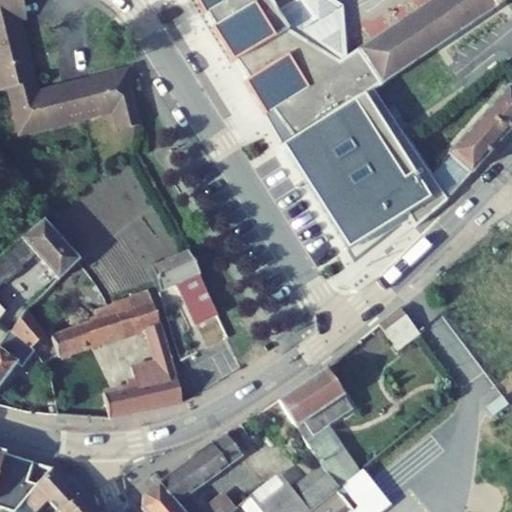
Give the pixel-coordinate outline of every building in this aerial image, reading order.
[(0,0),(0,28),(22,23),(18,6),(23,4),(21,0),(0,0)] [(187,0),(346,258),(360,249),(410,218),(415,226),(443,203),(373,89),(351,55),(344,58),(341,8),(326,0),(187,0)] [(431,0),(357,50),(380,85),(395,74),(506,0),(431,0)] [(18,6),(22,23),(27,21),(23,4),(18,6)] [(25,37),(22,23),(0,28),(0,89),(1,92),(7,91),(12,90),(32,83),(35,83),(29,59),(31,58),(28,49),(26,50),(23,38),(25,37)] [(373,89),(380,85),(357,50),(351,55),(373,89)] [(93,78),(76,82),(86,122),(101,117),(101,115),(115,112),(119,127),(129,124),(130,127),(140,124),(127,71),(94,80),(93,78)] [(86,122),(76,82),(58,86),(59,89),(49,91),(49,89),(44,90),(41,90),(43,96),(36,97),(32,83),(12,90),(22,134),(69,123),(70,125),(86,122)] [(429,175),(447,202),(511,129),(511,84),(507,89),(429,175)] [(22,134),(12,90),(7,91),(18,138),(70,125),(69,123),(22,134)] [(38,257),(58,281),(79,261),(43,221),(0,255),(0,289),(6,285),(7,286),(25,270),(24,269),(38,257)] [(150,269),(157,289),(159,294),(176,287),(183,304),(185,302),(196,326),(217,317),(187,253),(150,269)] [(109,420),(181,404),(175,378),(172,366),(159,324),(149,292),(122,300),(87,313),(90,323),(51,336),(59,358),(146,330),(157,364),(131,369),(136,387),(103,395),(109,420)] [(378,325),(398,351),(420,335),(400,309),(378,325)] [(11,332),(30,348),(45,336),(26,311),(11,332)] [(11,332),(7,332),(0,341),(0,383),(14,365),(20,369),(33,352),(30,348),(11,332)] [(47,348),(37,357),(39,358),(46,366),(54,360),(47,348)] [(323,428),(327,425),(351,410),(325,370),(278,401),(285,413),(323,469),(337,490),(348,481),(330,456),(339,450),(323,428)] [(47,415),(58,416),(54,394),(44,395),(47,415)] [(502,395),(486,407),(493,416),(509,404),(502,395)] [(249,420),(256,430),(285,413),(278,401),(249,420)] [(359,472),(327,425),(323,428),(339,450),(330,456),(348,481),(359,472)] [(208,482),(242,457),(225,435),(210,444),(191,460),(143,496),(141,510),(143,511),(231,511),(222,498),(205,511),(199,511),(188,497),(196,491),(191,484),(203,475),(208,482)] [(0,509),(7,511),(15,511),(52,469),(0,452),(0,509)] [(406,478),(428,511),(441,511),(466,496),(440,455),(406,478)] [(35,511),(48,501),(66,485),(52,469),(15,511),(35,511)] [(323,469),(292,493),(306,511),(308,511),(337,490),(323,469)] [(380,511),(390,504),(362,469),(359,472),(348,481),(337,490),(352,511),(350,511),(380,511)] [(260,511),(306,511),(292,493),(279,476),(250,498),(260,511)] [(90,511),(76,496),(66,485),(48,501),(57,511),(90,511)] [(350,511),(352,511),(337,490),(308,511),(350,511)] [(222,498),(231,511),(233,511),(236,510),(225,495),(222,498)] [(242,505),(247,511),(260,511),(250,498),(242,505)]
